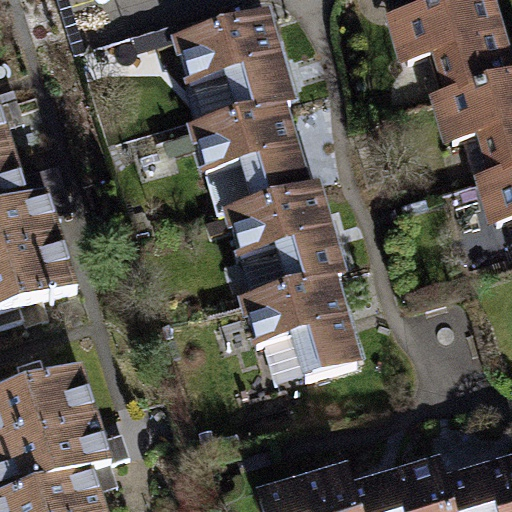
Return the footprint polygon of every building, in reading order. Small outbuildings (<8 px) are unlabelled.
[(511,56),(495,0),(464,0),(390,22),(403,65),(436,56),(448,97),(431,102),(445,150),(480,140),(491,177),(476,181),(491,231),(511,224),(511,56)] [(295,105),(269,17),(175,45),(188,88),(244,72),(256,112),(188,132),(202,179),(258,162),(268,198),(218,213),(235,269),(289,253),(297,281),(229,301),(246,359),(306,341),(318,382),(363,368),(337,281),(348,277),(320,187),(311,190),(286,107),(295,105)] [(0,105),(0,314),(79,290),(49,194),(30,200),(1,105),(0,105)] [(80,371),(0,398),(0,511),(106,511),(94,475),(114,469),(80,371)] [(348,470),(258,495),(262,511),(487,511),(497,509),(497,511),(511,511),(511,462),(445,482),(440,465),(354,489),(348,470)]
